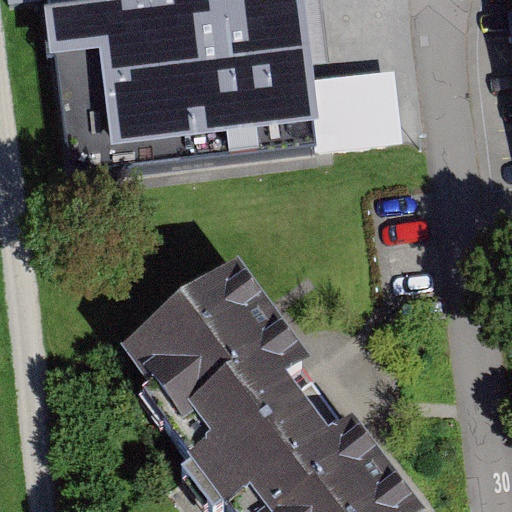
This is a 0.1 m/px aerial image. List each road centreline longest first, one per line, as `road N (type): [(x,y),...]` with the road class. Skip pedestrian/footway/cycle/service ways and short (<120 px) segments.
road 1 (residential): [(497,511),(444,20),(449,0)]
road 2 (track): [(45,511),(0,109)]
